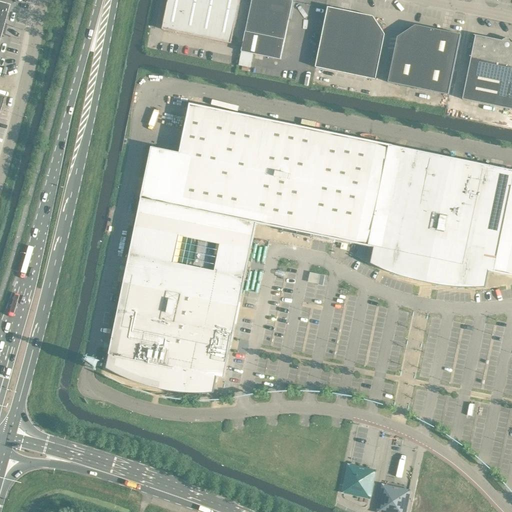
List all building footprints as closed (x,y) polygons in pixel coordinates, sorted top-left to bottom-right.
[(162,29),(231,43),(239,0),(168,0),(165,14),(167,14),(166,17),(165,16),(162,29)] [(241,51),(240,59),(239,65),(242,66),(241,70),(247,71),(248,67),(251,67),(253,54),(281,59),(289,19),(293,1),(289,0),(251,0),(241,51)] [(0,38),(10,5),(0,2),(0,38)] [(316,67),(376,80),(385,34),(373,16),(328,7),(324,27),(316,67)] [(388,82),(448,95),(461,34),(452,32),(416,25),(398,37),(388,82)] [(463,99),(511,109),(511,40),(511,39),(506,38),(504,39),(503,40),(474,34),(474,35),(476,35),(471,56),(470,56),(471,57),(463,99)] [(141,202),(111,347),(109,354),(110,354),(107,368),(117,374),(127,378),(137,383),(148,386),(159,389),(169,391),(180,392),(191,393),(199,393),(206,393),(214,393),(249,222),(252,222),(285,229),(311,234),(310,235),(372,247),(374,247),(374,248),(394,252),(391,267),(466,282),(469,268),(489,272),(489,271),(491,272),(511,276),(511,170),(393,145),(190,103),(180,153),(152,147),(140,202),(141,202)] [(374,472),(349,467),(344,491),(369,496),(374,472)] [(404,511),(408,492),(384,486),(379,511),(384,511),(404,511)]
